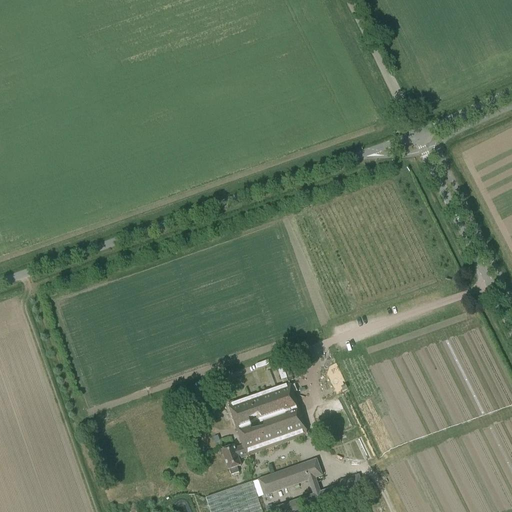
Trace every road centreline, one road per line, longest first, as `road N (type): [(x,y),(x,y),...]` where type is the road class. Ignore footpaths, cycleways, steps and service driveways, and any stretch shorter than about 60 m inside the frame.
road 1 (unclassified): [(0,282),(416,135)]
road 2 (unclassified): [(511,330),(416,135)]
road 3 (unclassified): [(416,135),(349,0)]
